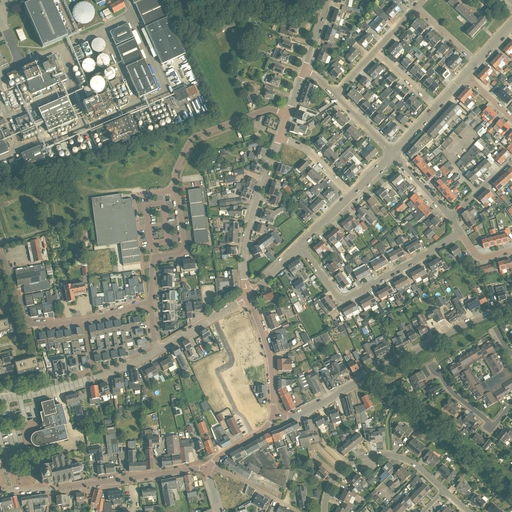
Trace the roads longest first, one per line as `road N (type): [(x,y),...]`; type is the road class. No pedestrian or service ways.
road 1 (residential): [(151,300),(154,257),(184,253),(176,172),(190,142),(265,110),(287,114)]
road 2 (residential): [(298,246),(348,298),(460,232)]
road 3 (residential): [(0,256),(26,322),(95,318),(151,300)]
road 4 (residential): [(511,490),(368,375)]
road 5 (residential): [(325,511),(342,468),(380,453),(411,461),(445,491)]
road 6 (tertiary): [(0,399),(93,379),(156,351)]
road 7 (tertiary): [(248,295),(245,234),(279,138)]
road 8 (unclassified): [(368,375),(511,309)]
road 9 (residential): [(213,317),(231,358),(217,371),(253,436)]
road 10 (tertiary): [(273,415),(271,364),(248,295)]
